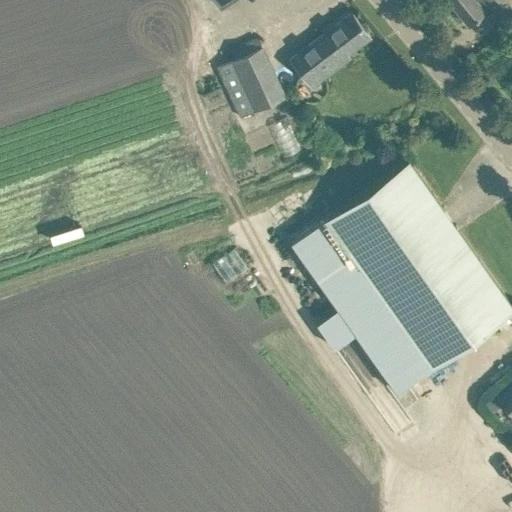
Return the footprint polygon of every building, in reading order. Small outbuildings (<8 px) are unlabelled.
[(449,0),(467,22),(485,7),(484,7),(492,0),(449,0)] [(351,10),(290,56),(311,84),(349,56),(347,53),(370,35),(351,10)] [(233,57),(217,65),(240,115),(286,93),(258,33),(228,47),(233,57)] [(325,216),(291,240),(337,305),(316,319),(334,344),(354,329),(396,388),(430,364),(511,306),(511,303),(460,230),(441,204),(408,157),(325,216)] [(511,384),(499,396),(511,410),(511,384)]
